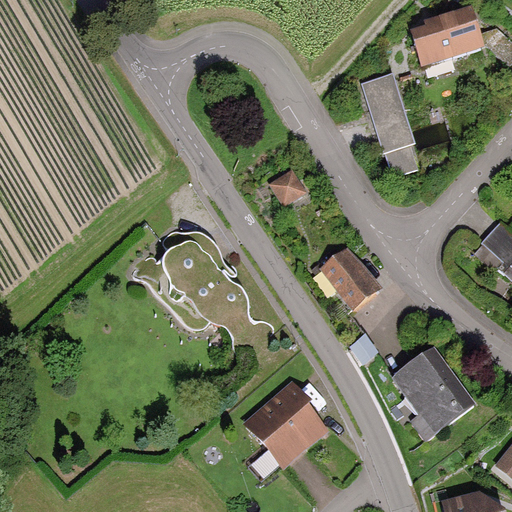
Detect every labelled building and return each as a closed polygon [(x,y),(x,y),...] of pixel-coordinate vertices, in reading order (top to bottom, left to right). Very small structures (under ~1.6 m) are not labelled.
[(402,37),(416,76),(478,55),(465,16),(402,37)] [(418,178),(388,82),(359,91),(389,187),(418,178)] [(288,175),(265,190),(281,214),(304,199),(288,175)] [(511,221),(480,254),(511,285),(511,221)] [(192,242),(149,282),(193,328),(206,330),(211,323),(227,330),(245,318),(248,307),(201,245),(192,242)] [(348,254),(316,274),(346,320),(377,300),(348,254)] [(429,354),(386,385),(425,441),(469,410),(429,354)] [(240,429),(280,477),(326,438),(286,391),(240,429)] [(511,446),(495,469),(511,481),(511,446)] [(445,506),(446,511),(503,511),(480,497),(445,506)]
